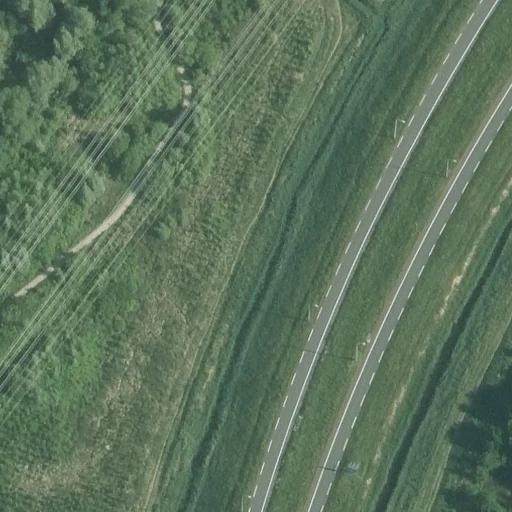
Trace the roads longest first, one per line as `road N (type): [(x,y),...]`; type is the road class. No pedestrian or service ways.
road 1 (primary): [(496,0),(458,52),(347,251),(254,511)]
road 2 (primary): [(301,511),(356,358),(465,141),(511,76)]
